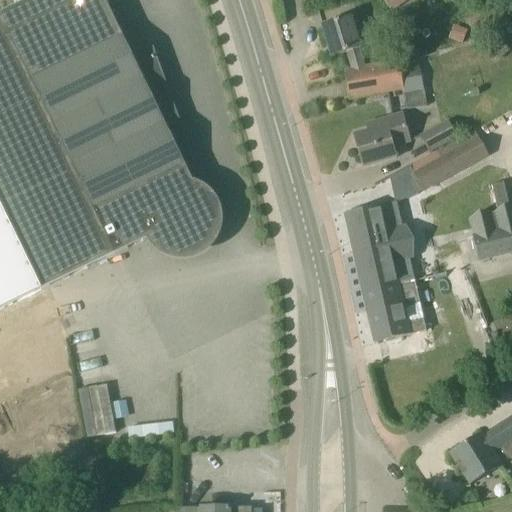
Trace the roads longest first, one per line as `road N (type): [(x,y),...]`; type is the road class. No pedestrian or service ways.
road 1 (primary): [(327,352),(312,264),(238,0)]
road 2 (primary): [(349,481),(344,407),(327,352)]
road 3 (primary): [(327,352),(313,482)]
road 4 (unclassified): [(406,442),(511,372)]
